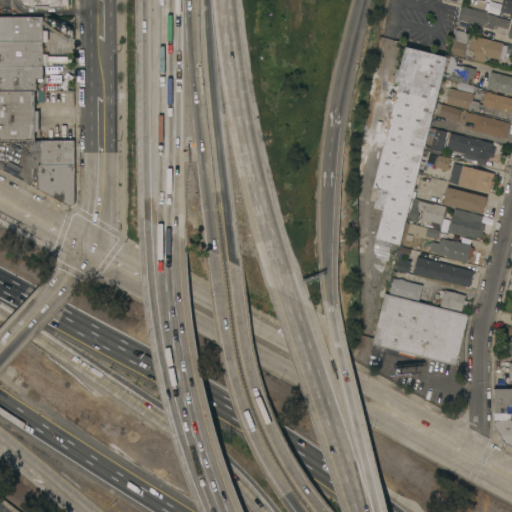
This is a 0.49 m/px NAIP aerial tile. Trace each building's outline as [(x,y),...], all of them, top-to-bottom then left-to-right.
[(63,0),(63,6),(61,6),(61,7),(35,8),(35,11),(27,12),(26,8),(25,8),(19,0),(63,0)] [(511,0),(511,17),(509,17),(509,16),(490,11),(491,4),(482,2),(482,0),(511,0)] [(510,20),(507,29),(494,25),(493,30),(465,22),(469,8),(495,16),(496,17),(510,20)] [(0,42),(0,16),(42,16),(42,31),(47,31),(47,42),(42,42),(0,42)] [(469,33),(463,56),(462,56),(461,57),(450,54),(454,37),(451,37),(453,29),(469,33)] [(503,43),(502,45),(506,46),(503,59),(499,58),(499,59),(485,56),(484,62),(472,59),(474,51),(467,49),(471,35),(503,43)] [(42,54),(47,54),(47,65),(42,65),(0,65),(0,42),(42,42),(42,54)] [(406,220),(399,245),(375,239),(377,231),(371,230),(374,215),(381,217),(381,216),(369,212),(370,207),(373,208),(374,201),(369,200),(399,84),(395,83),(395,84),(392,83),(396,69),(399,69),(405,46),(446,57),(412,193),(406,220)] [(450,56),(458,58),(456,65),(461,67),(462,65),(475,69),(472,79),(469,78),(468,84),(449,79),(451,73),(446,72),(450,56)] [(0,65),(42,65),(42,79),(35,79),(35,90),(34,90),(0,90),(0,65)] [(511,76),(511,94),(486,88),(490,71),(511,76)] [(459,82),(474,86),(472,93),(457,89),(459,82)] [(511,98),(511,113),(494,108),(492,115),(436,101),(438,93),(440,94),(440,95),(447,97),(450,88),(474,94),(472,100),(482,102),(485,92),(511,98)] [(0,90),(34,90),(34,111),(38,111),(38,131),(34,131),(34,140),(0,140),(0,90)] [(438,116),(438,113),(435,113),(438,103),(460,109),(457,121),(438,116)] [(509,123),(505,139),(471,130),(473,123),(470,123),(471,121),(463,119),(465,111),(509,123)] [(432,128),(433,121),(444,123),(442,131),(447,132),(442,153),(425,148),(430,128),(432,128)] [(462,160),(463,154),(446,150),(450,133),(472,139),(472,138),(492,143),(491,147),(495,148),(492,158),(489,157),(488,159),(486,159),(484,166),(462,160)] [(39,140),(74,140),(74,165),(39,165),(39,140)] [(437,156),(438,155),(450,158),(447,170),(435,167),(435,169),(431,168),(432,164),(431,164),(433,155),(437,156)] [(3,169),(7,161),(21,168),(16,176),(3,169)] [(494,174),(489,192),(476,189),(474,190),(470,189),(470,187),(458,184),(458,182),(449,180),(453,163),(494,174)] [(74,165),(74,204),(70,207),(37,188),(37,165),(39,165),(74,165)] [(486,197),(482,214),(442,203),(446,187),(486,197)] [(445,207),(440,226),(420,221),(422,210),(418,209),(416,214),(418,214),(416,223),(408,221),(413,199),(445,207)] [(454,209),(482,216),(481,223),(484,224),(480,238),(477,237),(476,239),(448,231),(454,209)] [(425,236),(427,228),(439,231),(437,239),(425,236)] [(446,257),(446,256),(437,254),(437,253),(429,251),(431,241),(438,243),(439,240),(441,240),(441,238),(450,241),(451,240),(471,245),(470,247),(473,248),(471,256),(468,255),(467,262),(446,257)] [(468,287),(459,285),(412,272),(416,257),(462,269),(462,268),(473,271),(468,287)] [(408,273),(395,270),(397,260),(405,262),(406,259),(411,261),(408,273)] [(418,301),(389,293),(393,278),(398,279),(398,278),(404,280),(422,285),(418,301)] [(465,295),(464,300),(466,301),(465,308),(462,307),(461,311),(458,311),(458,312),(453,311),(454,309),(434,304),(437,289),(443,291),(443,290),(465,295)] [(384,293),(453,311),(458,312),(468,315),(455,366),(415,355),(414,359),(397,354),(398,351),(371,344),(384,293)] [(493,420),(492,420),(492,389),(493,388),(493,389),(511,388),(511,414),(510,414),(510,420),(494,420),(493,420)] [(511,420),(511,447),(504,443),(494,426),(494,420),(510,420),(511,420)]
